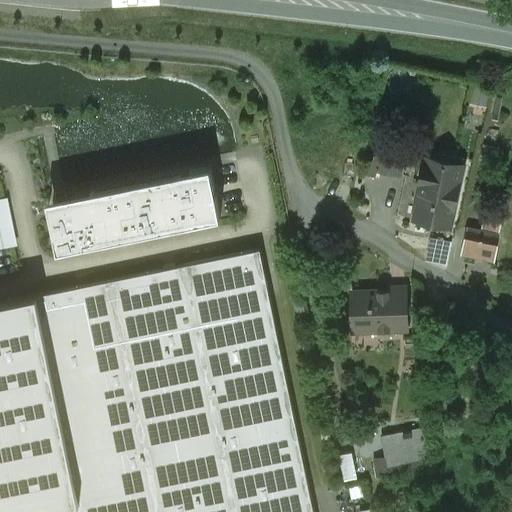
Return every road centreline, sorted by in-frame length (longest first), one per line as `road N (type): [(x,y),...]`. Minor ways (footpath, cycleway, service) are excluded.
road 1 (residential): [(0,35),(240,63),(269,89),(299,197),(344,219),(511,335)]
road 2 (secondary): [(305,0),(511,34)]
